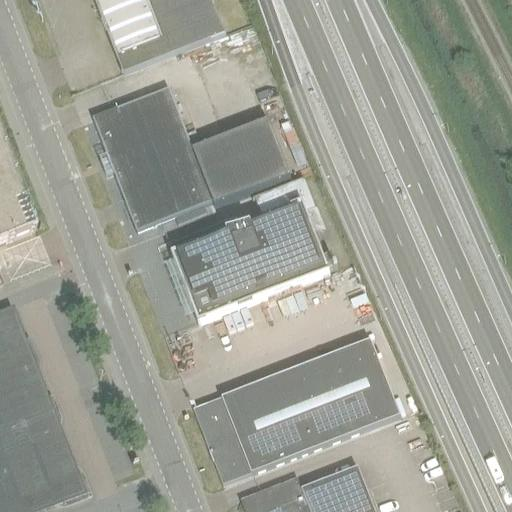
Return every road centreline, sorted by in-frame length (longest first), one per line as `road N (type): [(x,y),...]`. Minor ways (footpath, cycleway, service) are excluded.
road 1 (trunk): [(257,0),(312,145),(477,511)]
road 2 (trunk): [(296,0),(511,498)]
road 3 (unclassified): [(186,511),(0,28)]
road 4 (trunk): [(511,399),(338,0)]
road 5 (trunk): [(511,310),(368,0)]
road 6 (unknown): [(262,511),(424,447)]
